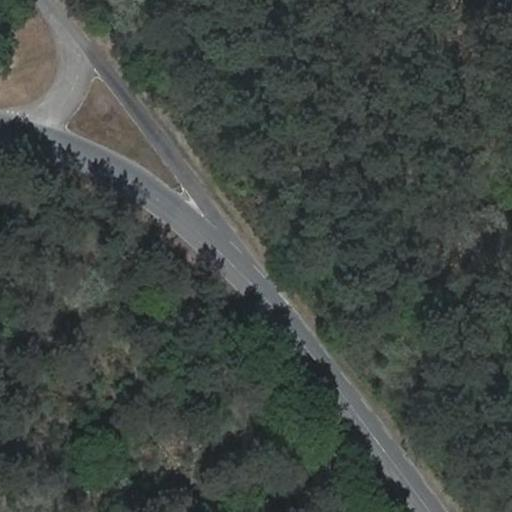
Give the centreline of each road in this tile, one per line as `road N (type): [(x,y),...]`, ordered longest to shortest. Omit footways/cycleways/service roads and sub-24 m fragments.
road 1 (residential): [(289,314),(231,223),(88,41)]
road 2 (tertiary): [(289,314),(228,248),(168,203),(31,133)]
road 3 (tertiary): [(439,511),(289,314)]
